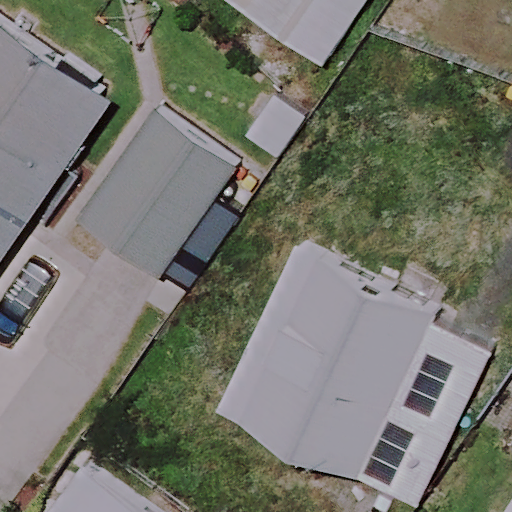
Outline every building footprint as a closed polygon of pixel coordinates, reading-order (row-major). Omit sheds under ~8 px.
[(367,0),(233,0),(326,62),(367,0)] [(0,268),(119,91),(0,11),(0,268)] [(240,163),(157,103),(79,212),(161,272),(240,163)] [(500,343),(300,246),(222,406),(422,504),(500,343)] [(160,511),(84,458),(46,511),(160,511)]
